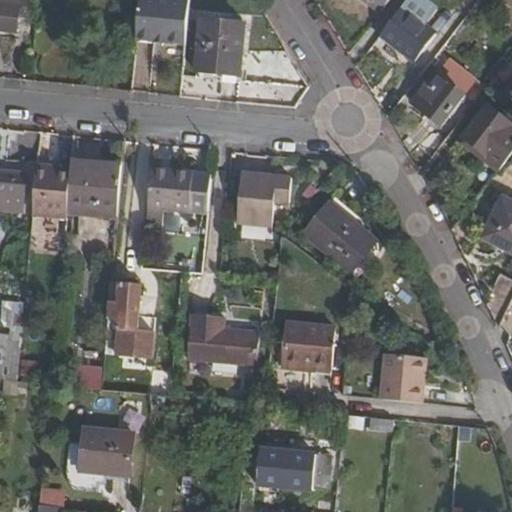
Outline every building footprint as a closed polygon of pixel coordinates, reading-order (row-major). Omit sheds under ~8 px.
[(189,44),(193,0),(143,0),(139,39),(189,44)] [(387,0),(363,0),(364,0),(378,12),(387,0)] [(437,11),(422,0),(407,0),(405,3),(428,22),(437,11)] [(0,30),(18,33),(21,5),(0,2),(0,30)] [(428,22),(405,3),(382,31),(417,59),(439,32),(428,22)] [(199,70),(244,75),(250,24),(205,19),(199,70)] [(467,93),(439,72),(416,103),(442,123),(467,93)] [(497,172),(511,153),(511,128),(487,110),(463,140),(487,158),(484,163),(497,172)] [(487,158),(463,140),(459,145),(484,163),(487,158)] [(118,222),(120,167),(72,163),(73,169),(68,218),(118,222)] [(73,169),(40,165),(36,215),(71,220),(68,218),(73,169)] [(213,213),(217,175),(155,168),(150,226),(172,228),(174,209),(213,213)] [(28,177),(0,174),(0,198),(19,199),(19,205),(25,206),(28,177)] [(240,223),(275,226),(277,203),(292,204),(295,179),(244,174),(240,223)] [(484,236),(511,248),(511,200),(502,196),(484,236)] [(0,211),(24,213),(25,206),(19,205),(19,199),(0,198),(0,211)] [(330,205),(301,239),(337,270),(347,279),(376,244),(330,205)] [(505,311),(511,299),(511,281),(500,276),(487,301),(505,311)] [(114,288),(111,318),(119,320),(118,330),(139,332),(144,287),(123,284),(122,289),(114,288)] [(192,361),(260,368),(264,336),(228,332),(229,320),(196,316),(192,361)] [(308,368),(317,370),(334,371),(338,330),(288,325),(284,370),(308,372),(308,368)] [(0,380),(7,381),(21,382),(22,373),(23,359),(25,345),(14,344),(13,352),(6,352),(4,364),(0,363),(0,380)] [(384,401),(428,405),(430,377),(423,377),(424,358),(390,354),(384,401)] [(432,359),(424,358),(423,377),(430,377),(432,359)] [(23,359),(22,373),(38,374),(40,360),(23,359)] [(105,391),(107,369),(77,366),(75,388),(105,391)] [(300,410),(315,412),(316,394),(274,390),(272,408),(300,410)] [(185,401),(172,400),(172,407),(184,408),(185,401)] [(84,473),(134,477),(137,436),(88,431),(84,473)] [(261,484),(314,489),(318,454),(265,448),(261,484)] [(44,489),(42,509),(61,511),(66,511),(67,491),(44,489)]
